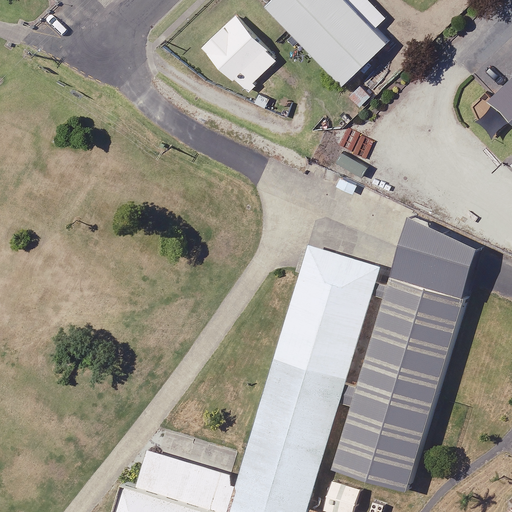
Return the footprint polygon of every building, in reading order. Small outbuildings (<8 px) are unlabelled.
[(276,0),(272,4),(348,82),(392,39),(378,26),(389,16),(374,0),(276,0)] [(240,13),(206,45),(226,67),(237,78),(239,76),(253,92),(262,84),(258,79),(281,58),(240,13)] [(388,86),(369,65),(358,75),(377,96),(388,86)] [(511,153),(511,66),(467,113),(511,155),(511,153)] [(373,96),(358,81),(349,90),(364,105),(373,96)] [(511,163),(496,180),(511,194),(511,163)] [(452,308),(367,285),(313,476),(399,500),(452,308)] [(156,511),(107,497),(102,511),(156,511)]
